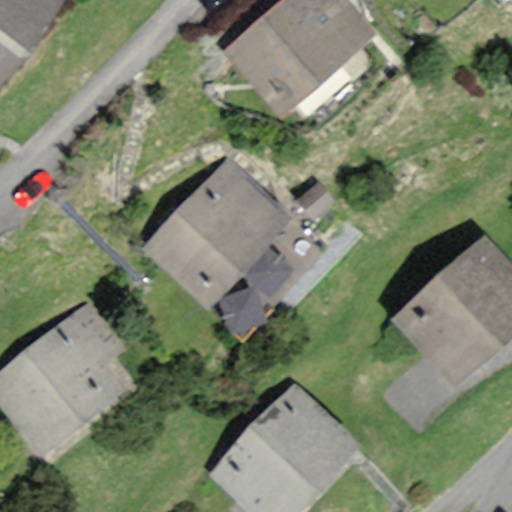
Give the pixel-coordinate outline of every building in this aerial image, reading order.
[(0,0),(0,84),(66,0),(0,0)] [(346,0),(285,0),(227,51),(285,116),(377,35),(346,0)] [(295,218),(229,158),(146,251),(212,310),(295,218)] [(511,262),(488,236),(393,319),(453,386),(511,334),(511,262)] [(129,346),(90,301),(0,377),(0,403),(46,457),(126,388),(106,365),(129,346)] [(304,511),(367,444),(295,379),(209,473),(252,511),(304,511)]
